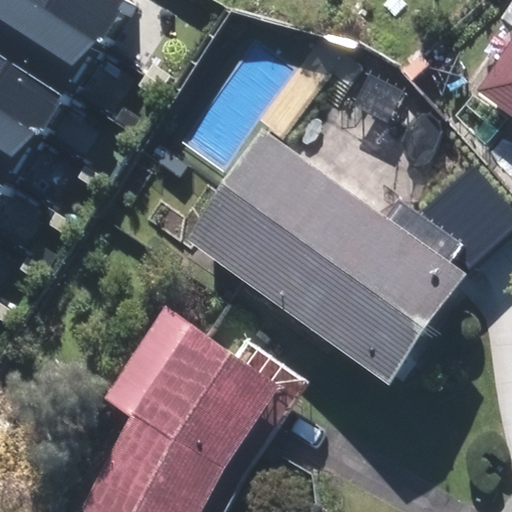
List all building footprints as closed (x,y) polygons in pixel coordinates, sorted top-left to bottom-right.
[(0,0),(0,69),(104,134),(135,84),(0,0)] [(0,0),(135,84),(167,34),(111,0),(0,0)] [(111,0),(167,34),(187,0),(111,0)] [(511,60),(485,100),(511,118),(511,60)] [(207,61),(179,100),(220,129),(248,91),(207,61)] [(0,139),(73,184),(104,134),(0,69),(0,139)] [(0,208),(41,234),(73,184),(0,139),(0,208)] [(271,145),(197,249),(399,392),(473,289),(271,145)] [(0,278),(10,284),(41,234),(0,208),(0,278)] [(0,300),(10,284),(0,278),(0,300)] [(213,511),(234,476),(233,476),(287,397),(176,320),(116,407),(140,424),(91,511),(213,511)]
